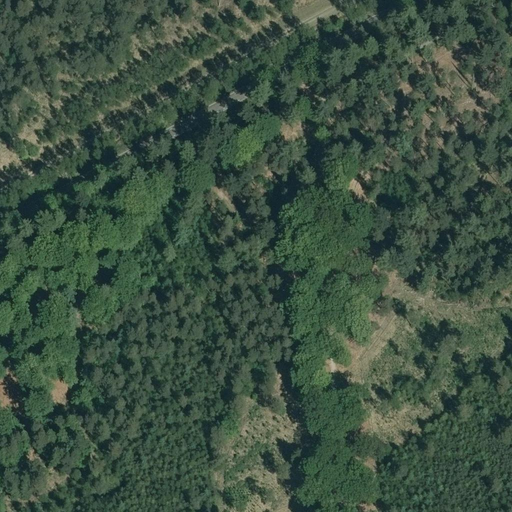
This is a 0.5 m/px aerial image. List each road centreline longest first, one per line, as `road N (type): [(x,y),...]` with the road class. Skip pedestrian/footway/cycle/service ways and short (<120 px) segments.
road 1 (tertiary): [(0,226),(413,0)]
road 2 (track): [(349,0),(0,193)]
road 3 (track): [(333,385),(343,511)]
